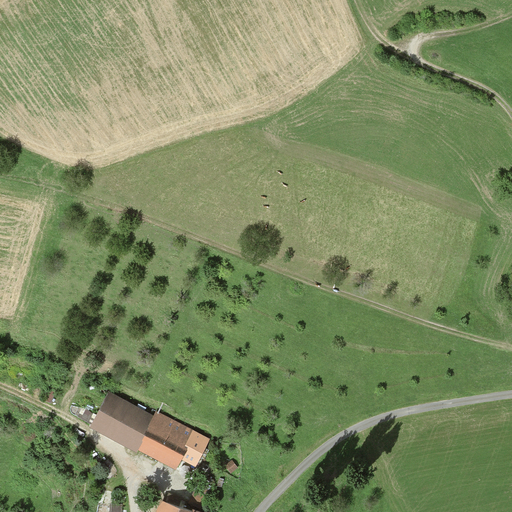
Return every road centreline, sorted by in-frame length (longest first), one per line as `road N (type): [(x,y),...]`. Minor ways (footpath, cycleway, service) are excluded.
road 1 (track): [(511,349),(239,257),(120,206),(0,175)]
road 2 (unclassified): [(258,511),(333,440),(363,424),(410,408),(511,394)]
road 3 (track): [(131,511),(129,479),(109,450),(54,410),(0,389)]
road 4 (track): [(511,12),(412,40),(402,52),(380,40),(355,0)]
road 5 (track): [(402,52),(473,83),(511,117)]
